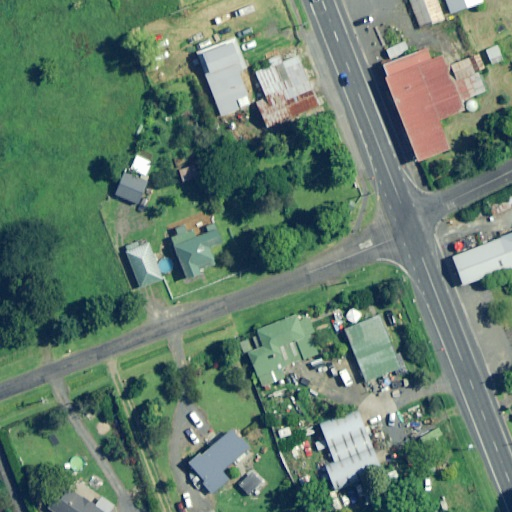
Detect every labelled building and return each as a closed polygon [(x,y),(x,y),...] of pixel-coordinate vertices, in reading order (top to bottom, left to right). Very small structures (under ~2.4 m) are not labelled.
[(439,17),(433,0),(404,0),(414,26),(439,17)] [(245,55),(235,29),(203,41),(213,67),(245,55)] [(471,104),(447,44),(386,69),(421,155),(452,142),(441,116),(471,104)] [(503,61),(497,47),(486,51),(492,66),(503,61)] [(311,106),(289,48),(244,65),(266,123),(311,106)] [(249,100),(235,62),(203,74),(217,112),(249,100)] [(195,181),(192,167),(178,170),(182,184),(195,181)] [(511,262),(511,226),(455,248),(467,280),(511,262)] [(192,231),(171,239),(185,280),(202,274),(201,270),(215,265),(209,249),(220,245),(216,231),(194,239),(192,231)] [(162,280),(148,245),(125,254),(139,289),(162,280)] [(315,333),(306,312),(257,332),(258,336),(243,343),(262,388),(286,379),(282,370),(319,355),(311,335),(315,333)] [(399,369),(378,317),(345,331),(366,383),(399,369)] [(366,432),(357,411),(319,426),(334,463),(324,467),(333,489),(381,470),(366,432)] [(248,450),(231,430),(201,456),(199,454),(186,465),(211,495),(229,481),(222,472),(248,450)] [(169,474),(165,462),(150,467),(153,479),(169,474)] [(263,484),(252,472),(238,485),(248,497),(263,484)] [(95,508),(64,487),(48,510),(50,511),(110,511),(114,507),(101,498),(95,508)]
